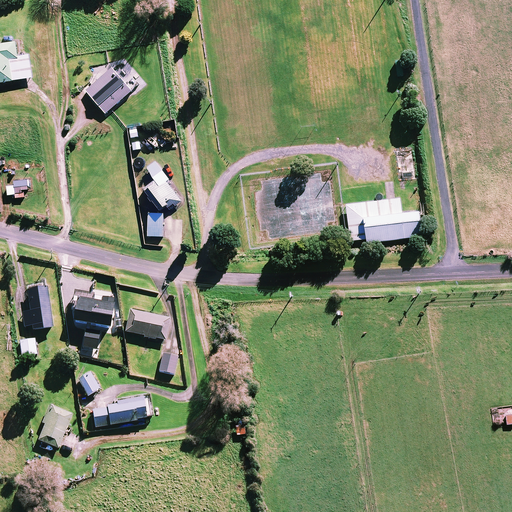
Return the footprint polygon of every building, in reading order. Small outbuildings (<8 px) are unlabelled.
[(19,58),(16,42),(0,45),(0,83),(33,78),(30,56),(19,58)] [(132,92),(112,69),(87,91),(107,114),(132,92)] [(138,129),(130,130),(131,138),(139,137),(138,129)] [(416,180),(412,147),(394,150),(399,182),(416,180)] [(161,176),(161,166),(151,167),(152,177),(161,176)] [(152,203),(155,201),(161,211),(166,208),(169,211),(179,204),(182,202),(168,182),(160,188),(156,182),(146,189),(151,196),(149,198),(152,203)] [(402,213),(400,199),(395,200),(388,201),(346,205),(351,241),(367,239),(367,243),(422,237),(419,211),(402,213)] [(164,214),(150,214),(148,236),(163,237),(164,214)] [(53,328),(48,286),(28,288),(31,312),(23,313),(25,328),(33,326),(34,331),(53,328)] [(99,302),(74,298),(72,310),(77,311),(75,323),(111,329),(115,306),(98,304),(99,302)] [(171,319),(131,311),(126,332),(144,336),(144,338),(166,342),(171,319)] [(38,355),(36,340),(20,342),(22,357),(38,355)] [(179,356),(164,353),(160,372),(175,375),(179,356)] [(100,390),(91,374),(80,381),(88,396),(100,390)] [(96,428),(147,420),(146,417),(153,416),(150,398),(117,403),(118,407),(93,411),(96,428)] [(73,415),(53,407),(51,412),(49,411),(44,424),(46,425),(39,441),(59,449),(73,415)] [(244,419),(236,420),(238,435),(246,434),(244,419)] [(249,443),(241,445),(243,455),(252,453),(249,443)]
